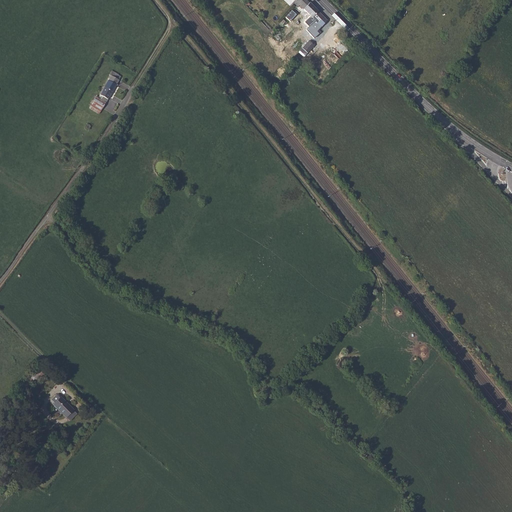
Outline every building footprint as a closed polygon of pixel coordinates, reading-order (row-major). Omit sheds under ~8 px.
[(294,0),(292,3),(295,6),(296,7),(299,5),(303,8),(310,1),(308,0),(294,0)] [(326,20),(310,1),(303,8),(314,20),(311,24),(317,30),(326,20)] [(307,52),(314,44),(310,41),(303,49),(307,52)] [(316,45),(314,44),(307,52),(308,53),(316,45)] [(118,74),(119,73),(112,69),(110,73),(112,75),(99,96),(101,98),(100,99),(106,102),(121,76),(118,74)] [(89,106),(100,113),(106,102),(100,99),(101,98),(99,96),(96,94),(89,106)] [(64,419),(71,412),(71,411),(56,397),(54,397),(50,402),(50,403),(52,405),(51,406),(60,415),(60,416),(64,419)] [(74,415),(71,412),(64,419),(68,422),(74,415)]
